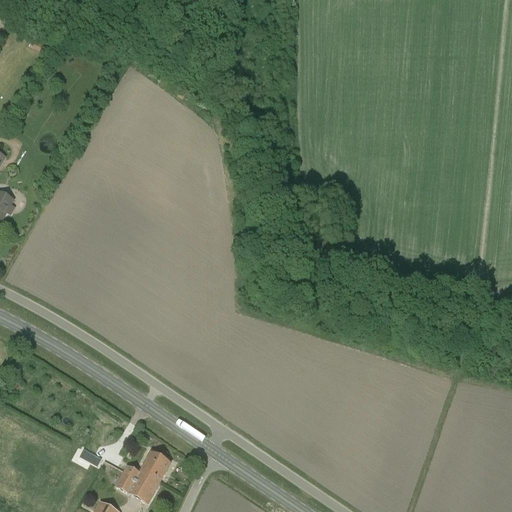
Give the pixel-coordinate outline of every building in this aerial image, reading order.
[(29,48),(44,53),(47,43),(33,38),(29,48)] [(0,222),(1,224),(6,214),(10,217),(14,210),(10,207),(13,202),(0,194),(0,222)] [(155,451),(146,470),(165,480),(175,461),(175,462),(176,461),(175,460),(157,451),(156,450),(155,451)] [(94,457),(90,465),(97,468),(101,461),(94,457)] [(165,480),(146,470),(145,471),(133,465),(122,486),(153,503),(154,502),(165,480)]
